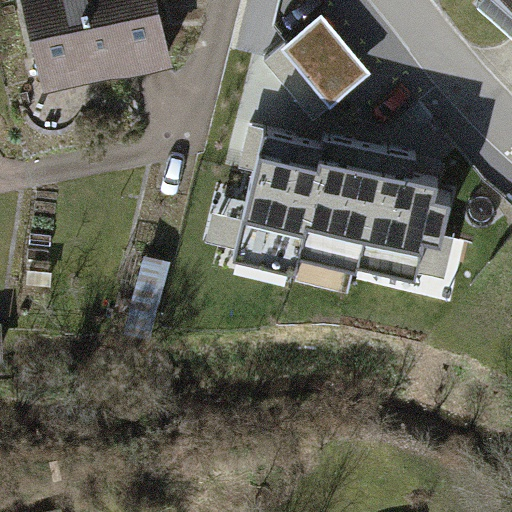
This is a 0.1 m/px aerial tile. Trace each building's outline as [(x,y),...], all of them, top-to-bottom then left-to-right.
[(162,0),(25,0),(47,90),(177,59),(162,0)] [(321,8),(264,54),(312,114),(369,68),(321,8)] [(322,146),(323,140),(265,125),(243,210),(235,242),(234,248),(295,263),(299,247),(325,147),(322,146)] [(325,133),(323,140),(322,146),(325,147),(299,247),(356,261),(357,256),(385,148),(325,133)] [(416,156),(385,148),(357,256),(415,271),(423,237),(447,243),(457,203),(449,202),(450,197),(434,193),(438,178),(412,171),(416,156)] [(243,210),(214,203),(206,235),(235,242),(243,210)] [(454,245),(447,243),(423,237),(415,271),(445,278),(454,245)]
